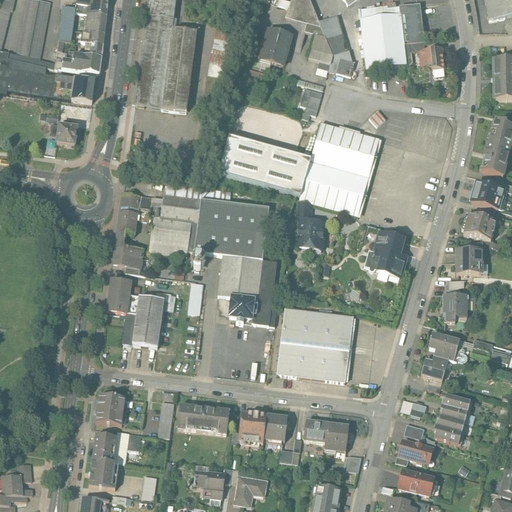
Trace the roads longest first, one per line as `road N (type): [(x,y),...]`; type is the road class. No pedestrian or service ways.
road 1 (residential): [(74,372),(385,410)]
road 2 (residential): [(385,410),(467,112)]
road 3 (secondary): [(106,141),(129,0)]
road 4 (residential): [(467,112),(338,98)]
